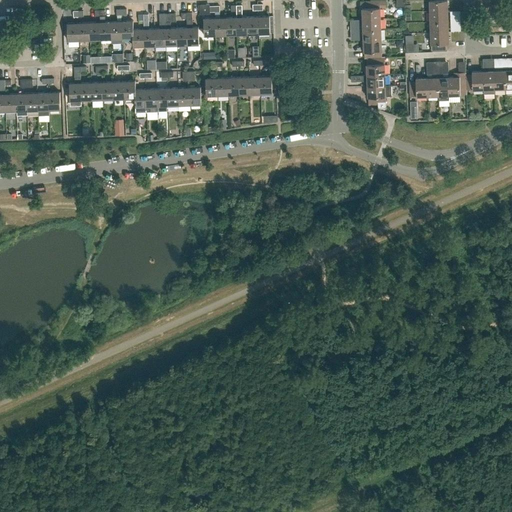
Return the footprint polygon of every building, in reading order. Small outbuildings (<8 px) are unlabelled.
[(360,8),(362,8),(363,19),(380,18),(380,7),(386,7),(386,0),(360,1),(360,8)] [(448,10),(447,0),(429,0),(430,11),(448,10)] [(237,33),(248,33),(247,16),(242,16),(241,11),(241,4),(236,5),(236,11),(237,17),(237,33)] [(448,21),(448,10),(430,11),(430,22),(448,21)] [(192,12),(187,12),(187,18),(187,27),(188,44),(199,43),(199,27),(199,26),(193,27),(192,12)] [(170,13),(165,13),(165,19),(166,28),(166,44),(177,44),(176,27),(171,27),(170,19),(170,13)] [(270,32),(270,15),(258,16),(259,33),(270,32)] [(248,33),(259,33),(258,16),(247,16),(248,33)] [(215,17),(204,18),(204,35),(216,34),(215,17)] [(226,17),(215,17),(216,34),(226,34),(226,17)] [(237,33),(237,17),(226,17),(226,34),(237,33)] [(381,29),(380,18),(363,19),(363,29),(381,29)] [(160,28),(155,28),(155,45),(166,44),(166,28),(165,19),(160,19),(160,28)] [(134,29),(133,20),(122,21),(122,38),(133,37),(133,29),(134,29)] [(90,22),(90,39),(101,38),(100,21),(90,22)] [(100,21),(101,38),(112,38),(111,21),(100,21)] [(111,21),(112,38),(112,43),(123,43),(122,38),(122,21),(111,21)] [(430,22),(431,32),(448,32),(448,21),(430,22)] [(67,23),(68,40),(79,39),(79,22),(67,23)] [(79,22),(79,39),(90,39),(90,22),(79,22)] [(187,27),(176,27),(177,44),(188,44),(187,27)] [(133,37),(133,46),(145,45),(144,28),(134,29),(133,29),(133,37)] [(155,28),(144,28),(145,45),(155,45),(155,28)] [(363,40),(381,39),(381,29),(363,29),(363,40)] [(447,43),(449,43),(448,32),(431,32),(431,50),(447,49),(447,43)] [(363,40),(364,51),(366,51),(366,57),(369,57),(382,57),(381,39),(363,40)] [(113,55),(113,61),(124,60),(124,53),(113,53),(113,55)] [(367,75),(351,75),(385,74),(384,57),(382,57),(369,57),(369,64),(367,64),(367,75)] [(148,69),(157,69),(156,60),(148,60),(148,69)] [(432,76),(432,77),(427,77),(428,95),(438,95),(438,77),(437,62),(434,62),(433,63),(434,74),(432,76)] [(441,74),(441,66),(441,63),(440,62),(437,62),(438,77),(438,95),(439,100),(449,100),(449,95),(448,77),(443,77),(443,76),(441,74)] [(69,83),(70,100),(81,99),(81,82),(81,71),(80,66),(74,66),(75,78),(75,77),(75,82),(69,83)] [(454,71),(454,76),(448,77),(449,95),(467,94),(466,89),(466,78),(466,74),(466,70),(454,71)] [(466,74),(466,70),(466,74),(466,78),(466,89),(484,89),(483,71),(472,71),(472,73),(466,74)] [(483,71),(484,89),(484,94),(495,93),(495,88),(494,70),(483,71)] [(494,70),(495,88),(505,88),(505,70),(494,70)] [(352,81),(367,80),(367,86),(385,85),(385,74),(351,75),(352,81)] [(272,92),(272,75),(260,76),(261,93),(272,92)] [(239,77),(239,93),(250,93),(250,76),(239,77)] [(250,93),(261,93),(260,76),(250,76),(250,93)] [(217,77),(206,78),(206,95),(218,94),(217,77)] [(217,77),(218,94),(229,94),(228,77),(217,77)] [(228,77),(229,94),(239,93),(239,77),(228,77)] [(416,80),(410,80),(410,96),(428,95),(427,77),(416,78),(416,80)] [(136,89),(135,80),(124,81),(125,98),(135,97),(136,97),(135,89),(136,89)] [(103,98),(102,81),(92,82),(92,99),(103,98)] [(113,81),(102,81),(103,98),(114,98),(113,81)] [(125,98),(124,81),(113,81),(114,98),(125,98)] [(92,99),(92,82),(81,82),(81,99),(92,99)] [(391,85),(385,85),(367,86),(368,97),(370,97),(370,103),(378,103),(378,109),(386,108),(386,102),(386,96),(391,96),(391,85)] [(190,104),(201,103),(201,86),(189,87),(190,104)] [(168,88),(168,104),(179,104),(179,87),(168,88)] [(190,104),(189,87),(179,87),(179,104),(190,104)] [(135,97),(135,106),(136,112),(147,112),(146,88),(136,89),(135,89),(136,97),(135,97)] [(158,105),(157,88),(146,88),(147,112),(158,111),(158,105)] [(158,105),(168,104),(168,88),(157,88),(158,105)] [(49,109),(61,108),(60,91),(49,92),(49,109)] [(38,92),(27,93),(28,109),(39,109),(38,92)] [(49,109),(49,92),(38,92),(39,109),(49,109)] [(16,93),(5,93),(6,110),(17,110),(16,93)] [(16,93),(17,110),(17,115),(28,115),(28,109),(27,93),(16,93)]
